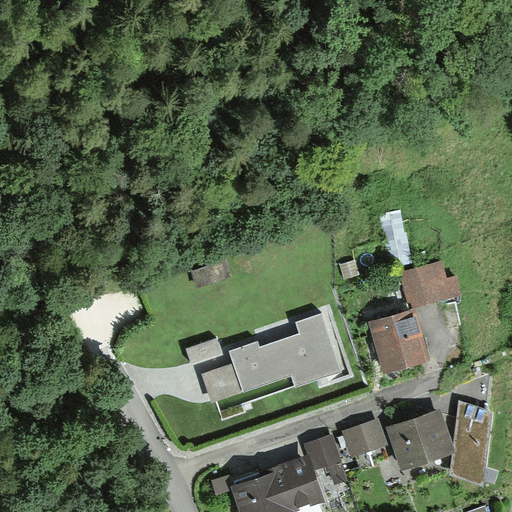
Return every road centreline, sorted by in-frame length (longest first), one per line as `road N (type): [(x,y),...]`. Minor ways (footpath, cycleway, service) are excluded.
road 1 (residential): [(164,474),(417,382)]
road 2 (track): [(0,174),(95,346)]
road 3 (residential): [(164,474),(95,346)]
